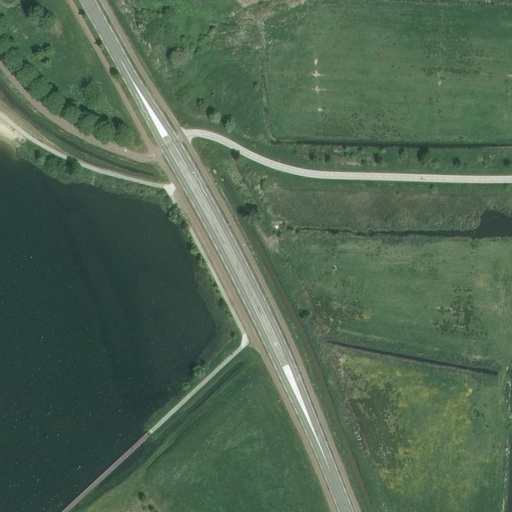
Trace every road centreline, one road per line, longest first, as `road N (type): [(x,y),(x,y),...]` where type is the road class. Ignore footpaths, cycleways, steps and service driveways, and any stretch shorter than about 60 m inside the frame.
road 1 (secondary): [(311,427),(290,362),(234,246),(138,91)]
road 2 (secondary): [(138,91),(311,427)]
